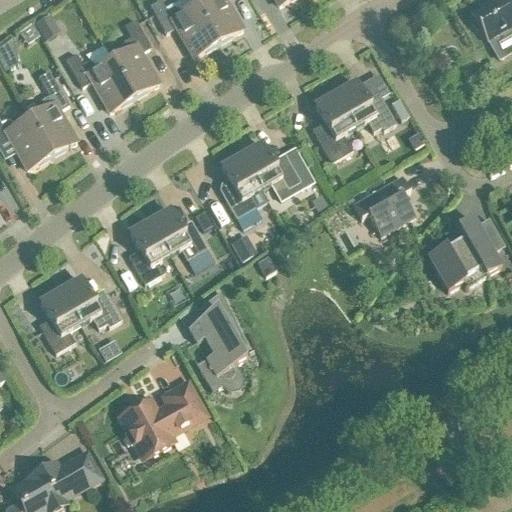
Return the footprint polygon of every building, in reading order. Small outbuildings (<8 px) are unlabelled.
[(207,0),(208,4),(195,12),(218,52),(231,44),(242,37),(224,6),(235,0),(234,0),(207,0)] [(303,0),(271,0),(279,13),(290,6),(291,7),(303,0)] [(511,8),(507,0),(505,0),(470,21),(472,25),(471,30),(475,36),(480,38),(486,49),(496,43),(501,44),(508,40),(509,35),(511,33),(511,8)] [(218,52),(195,12),(182,19),(174,14),(166,18),(160,6),(149,13),(165,41),(176,35),(193,65),(205,59),(218,52)] [(45,48),(60,39),(49,22),(35,31),(45,48)] [(135,27),(127,31),(124,33),(131,45),(123,49),(124,59),(111,66),(134,106),(147,99),(147,98),(158,92),(141,61),(151,55),(135,27)] [(0,58),(4,71),(19,66),(13,48),(0,53),(0,58)] [(134,106),(111,66),(98,74),(90,68),(82,73),(76,61),(65,67),(81,95),(92,89),(109,120),(121,113),(121,114),(134,106)] [(42,117),(29,124),(52,164),(65,157),(65,156),(76,149),(58,119),(69,113),(49,78),(38,84),(49,103),(41,107),(42,117)] [(368,112),(355,90),(335,101),(355,136),(367,130),(373,140),(381,135),(383,139),(396,131),(381,105),(368,112)] [(355,136),(335,101),(314,113),(327,136),(315,143),(331,171),(352,159),(343,143),(355,136)] [(399,107),(390,112),(400,129),(409,124),(399,107)] [(52,164),(29,124),(16,132),(8,126),(1,130),(0,128),(0,152),(10,147),(27,178),(39,171),(39,172),(52,164)] [(271,168),(261,151),(241,163),(261,198),(270,193),(281,187),(287,197),(300,190),(304,196),(315,190),(305,172),(293,178),(287,167),(274,174),(271,168)] [(241,163),(220,175),(229,190),(224,194),(222,197),(225,202),(223,204),(236,226),(242,237),(262,226),(255,215),(249,205),(261,198),(241,163)] [(402,204),(410,200),(401,185),(352,213),(360,228),(368,224),(380,245),(415,225),(402,204)] [(170,217),(150,229),(170,264),(180,258),(186,268),(193,281),(214,269),(207,257),(194,234),(183,240),(170,217)] [(446,257),(445,255),(427,265),(447,300),(464,290),(466,295),(485,284),(501,275),(473,227),(457,236),(463,247),(446,257)] [(170,264),(150,229),(129,241),(142,264),(131,270),(144,292),(164,281),(158,271),(170,264)] [(246,242),(231,251),(242,269),(257,260),(246,242)] [(106,302),(94,309),(80,286),(60,298),(80,333),(92,326),(98,337),(106,332),(108,335),(121,328),(106,302)] [(80,333),(60,298),(40,310),(53,333),(42,339),(55,362),(74,350),(68,340),(80,333)] [(196,352),(204,347),(206,350),(208,353),(210,356),(212,359),(215,362),(196,372),(212,400),(225,392),(228,394),(230,395),(233,396),(235,395),(237,393),(239,391),(239,389),(239,386),(238,384),(233,375),(239,371),(242,368),(243,365),(242,361),(236,351),(243,348),(220,299),(200,315),(205,324),(188,337),(196,352)] [(105,369),(121,360),(114,348),(98,357),(105,369)] [(156,421),(149,409),(120,426),(129,440),(125,443),(130,453),(137,449),(146,464),(172,450),(169,444),(204,423),(187,392),(164,405),(169,413),(156,421)] [(58,479),(54,472),(36,482),(38,485),(13,499),(21,511),(19,511),(59,511),(61,511),(61,508),(85,493),(72,471),(58,479)]
